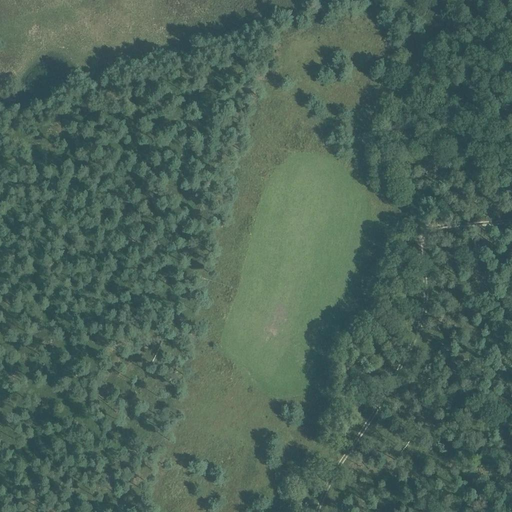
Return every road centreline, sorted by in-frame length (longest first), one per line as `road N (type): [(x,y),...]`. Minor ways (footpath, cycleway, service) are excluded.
road 1 (track): [(511,227),(425,233),(423,353),(406,391),(308,511)]
road 2 (track): [(425,233),(402,131),(403,91),(436,0)]
